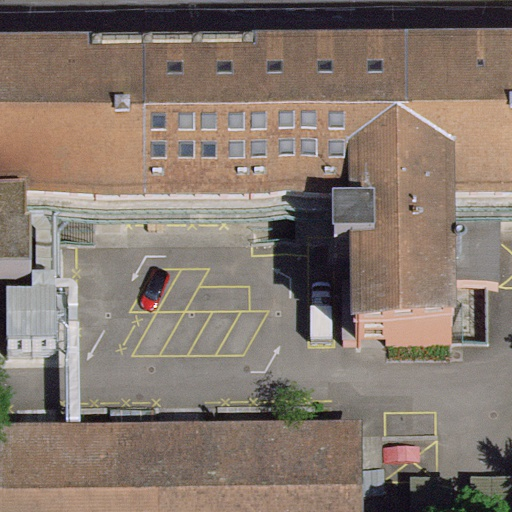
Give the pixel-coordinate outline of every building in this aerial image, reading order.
[(511,66),(0,70),(0,220),(26,221),(358,218),(358,234),(358,264),(359,346),(454,347),(454,293),(453,236),(503,236),(511,235),(511,66)] [(26,221),(0,220),(0,296),(34,297),(34,251),(25,251),(26,221)] [(358,264),(358,234),(338,234),(338,264),(358,264)] [(453,236),(454,293),(499,293),(503,236),(453,236)] [(361,511),(361,435),(8,438),(9,511),(361,511)] [(451,511),(451,482),(413,483),(413,511),(451,511)] [(511,511),(511,482),(472,482),(472,511),(511,511)]
